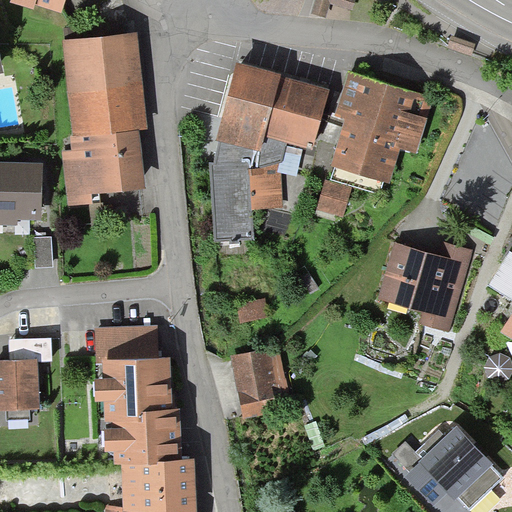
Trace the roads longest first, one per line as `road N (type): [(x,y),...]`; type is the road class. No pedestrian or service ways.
road 1 (residential): [(201,1),(236,18),(380,47),(458,74),(484,92),(511,142)]
road 2 (residential): [(184,287),(164,92),(201,1)]
road 3 (residential): [(229,511),(184,287)]
road 4 (residential): [(184,287),(0,306)]
